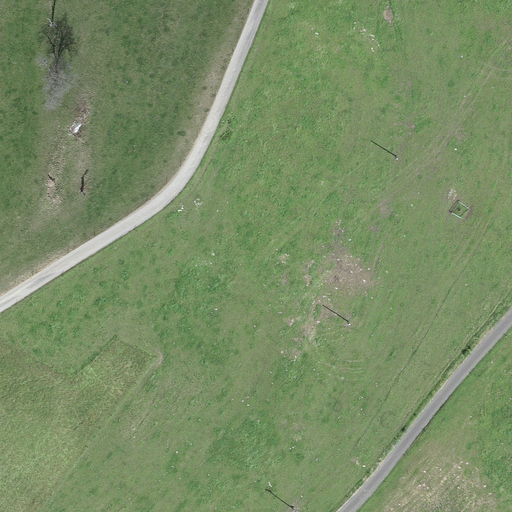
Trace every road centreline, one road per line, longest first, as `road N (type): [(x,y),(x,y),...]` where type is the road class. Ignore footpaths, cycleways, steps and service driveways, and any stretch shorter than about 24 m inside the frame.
road 1 (track): [(260,0),(214,118),(175,186),(0,303)]
road 2 (track): [(347,511),(511,324)]
